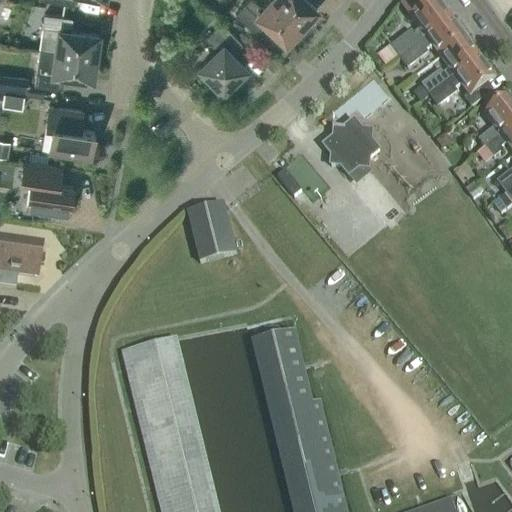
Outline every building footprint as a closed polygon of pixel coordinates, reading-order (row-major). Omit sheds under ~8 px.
[(286,43),(302,26),(273,0),(270,0),(263,8),(252,0),(248,0),(236,14),(256,33),(265,23),(286,43)] [(273,0),(302,26),(317,10),(306,0),(273,0)] [(399,59),(452,21),(436,0),(409,0),(401,6),(420,31),(414,35),(412,33),(391,48),(399,59)] [(39,49),(96,57),(99,35),(70,31),(72,18),(44,14),(41,35),(39,49)] [(452,21),(399,59),(408,70),(429,55),(427,53),(433,48),(441,59),(467,40),(452,21)] [(200,67),(222,91),(246,68),(232,54),(243,44),(221,22),(205,38),(217,50),(200,67)] [(422,86),(430,97),(481,59),(467,40),(441,59),(450,71),(444,75),(441,71),(422,86)] [(64,76),(93,79),(96,57),(39,49),(36,71),(34,85),(63,89),(64,76)] [(488,85),(496,79),(481,59),(430,97),(438,109),(458,94),(456,91),(462,86),(469,96),(465,99),(472,109),(494,93),(488,85)] [(17,75),(14,94),(26,96),(28,77),(17,75)] [(196,83),(191,88),(196,93),(201,89),(196,83)] [(413,95),(420,104),(428,98),(421,89),(413,95)] [(2,106),(22,109),(24,96),(4,93),(2,106)] [(480,140),(487,149),(511,128),(511,97),(503,103),(497,95),(485,104),(492,113),(486,117),(495,129),(480,140)] [(48,151),(91,157),(95,131),(80,129),(82,111),(49,106),(46,125),(52,126),(48,151)] [(334,139),(324,147),(332,157),(331,167),(341,169),(349,178),(359,170),(369,171),(370,161),(380,153),(372,143),(373,133),(363,132),(354,122),(345,130),(333,129),(333,130),(334,131),(334,139)] [(511,128),(487,149),(496,160),(504,154),(501,151),(508,145),(511,151),(511,128)] [(453,145),(444,136),(435,143),(444,151),(453,145)] [(0,157),(8,159),(11,141),(0,138),(0,157)] [(61,167),(24,162),(21,180),(30,181),(26,209),(69,215),(73,187),(58,185),(61,167)] [(288,171),(282,176),(297,193),(303,188),(288,171)] [(511,189),(511,172),(497,184),(506,195),(511,189)] [(474,202),(484,194),(478,187),(468,195),(474,202)] [(511,189),(506,195),(492,205),(502,216),(511,207),(511,189)] [(236,255),(225,207),(188,215),(200,264),(236,255)] [(0,287),(16,290),(18,275),(38,278),(42,245),(0,239),(0,287)] [(314,404),(296,332),(251,342),(292,511),(348,511),(321,402),(314,404)] [(219,511),(177,340),(122,353),(161,511),(219,511)] [(455,511),(452,501),(421,511),(455,511)]
